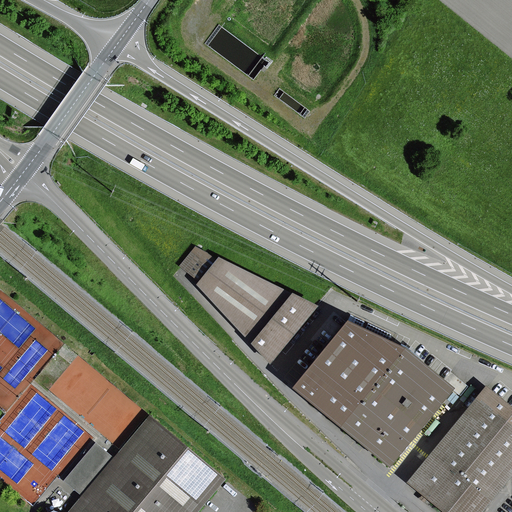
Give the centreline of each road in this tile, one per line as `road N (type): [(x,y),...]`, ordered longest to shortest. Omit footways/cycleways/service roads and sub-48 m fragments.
road 1 (motorway): [(511,315),(224,175),(0,45)]
road 2 (motorway): [(0,77),(222,204),(511,346)]
road 3 (residential): [(23,172),(377,511)]
road 4 (motorway): [(511,288),(116,44)]
road 5 (track): [(194,13),(196,42),(207,54),(309,124),(363,57),(365,28),(353,0)]
road 6 (secondary): [(23,172),(116,44)]
